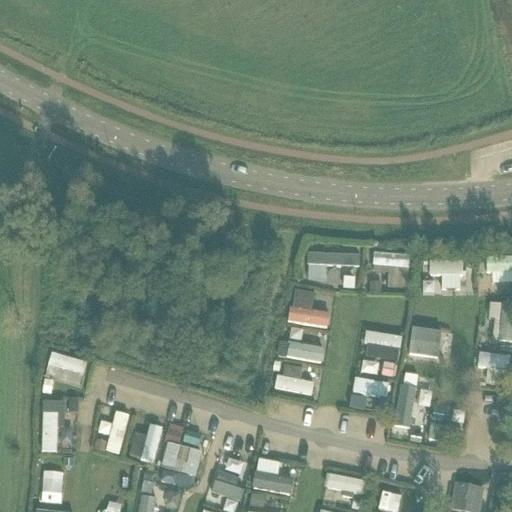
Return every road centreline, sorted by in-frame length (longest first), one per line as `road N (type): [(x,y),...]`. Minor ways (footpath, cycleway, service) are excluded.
road 1 (tertiary): [(0,82),(204,169),(375,199),(511,193)]
road 2 (track): [(50,107),(19,511)]
